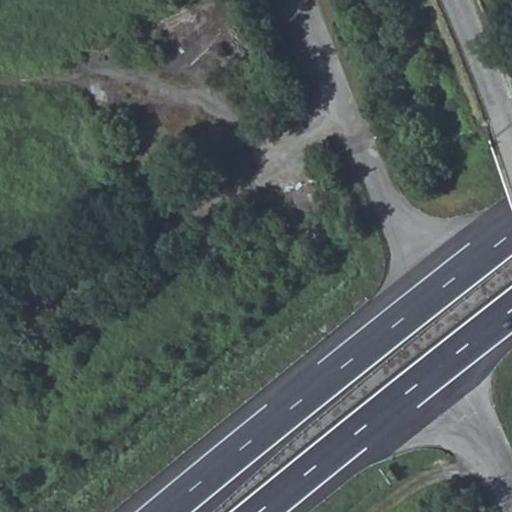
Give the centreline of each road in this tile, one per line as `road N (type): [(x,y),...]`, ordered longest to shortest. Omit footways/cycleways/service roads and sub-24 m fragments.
road 1 (motorway): [(511,233),(165,511)]
road 2 (unclassified): [(0,336),(167,219),(347,114)]
road 3 (motorway): [(259,511),(511,310)]
road 4 (unclassified): [(511,152),(449,0)]
road 5 (unclassified): [(299,0),(347,114)]
